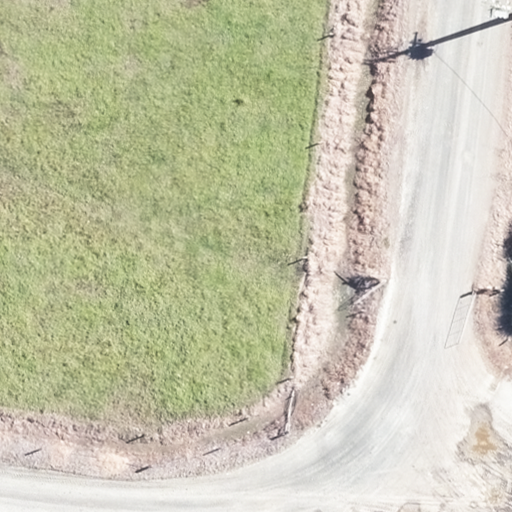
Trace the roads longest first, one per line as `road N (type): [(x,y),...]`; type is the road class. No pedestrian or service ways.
road 1 (residential): [(478,0),(413,509)]
road 2 (track): [(245,511),(413,509),(511,497)]
road 3 (track): [(0,486),(211,511)]
